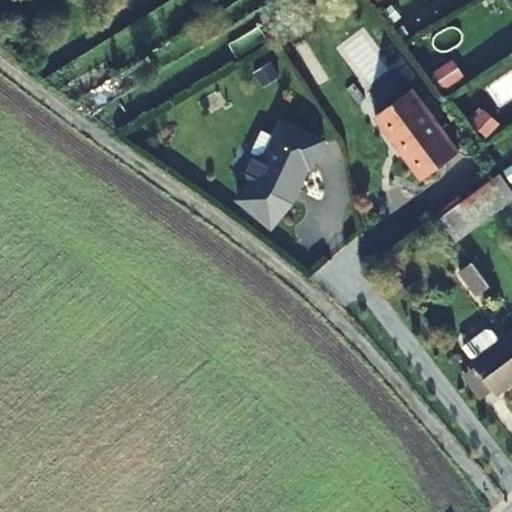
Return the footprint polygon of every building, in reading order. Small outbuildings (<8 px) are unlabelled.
[(446,89),(466,75),(453,57),(433,71),(446,89)] [(411,92),(374,119),(392,143),(393,144),(395,145),(396,145),(398,145),(399,144),(404,151),(403,153),(403,154),(402,155),(403,157),(403,159),(421,183),(458,155),(411,92)] [(293,205),(289,201),(296,189),(300,190),(310,171),(313,173),(327,145),(285,124),(266,161),(262,159),(257,161),(250,175),(252,180),(255,182),(238,201),(270,229),(293,205)] [(498,174),(438,219),(440,221),(454,241),(511,198),(511,193),(506,186),(498,174)] [(477,295),(488,286),(470,262),(458,271),(477,295)] [(511,382),(511,329),(497,340),(489,329),(484,329),(461,345),(471,360),(469,361),(472,365),(490,389),(495,396),(511,382)] [(472,365),(460,374),(478,399),(490,389),(472,365)]
